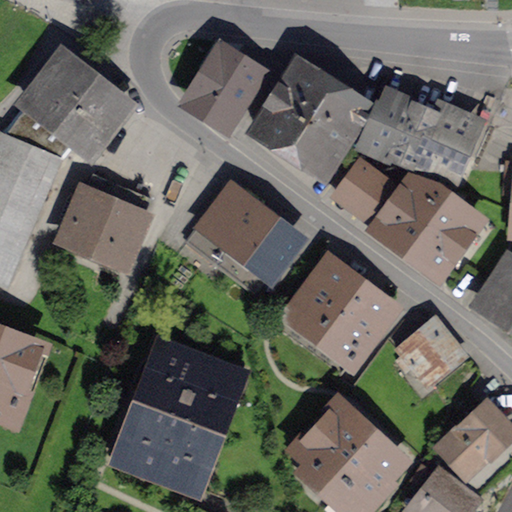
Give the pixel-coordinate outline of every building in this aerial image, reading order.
[(228,123),(258,76),(222,52),(191,100),(228,123)] [(63,61),(30,103),(76,139),(90,149),(122,107),(63,61)] [(254,125),(292,149),(329,90),(291,66),(254,125)] [(368,115),(329,90),(292,149),(330,174),(353,138),(368,115)] [(353,138),(411,164),(423,136),(424,137),(428,128),(429,128),(434,117),(387,96),(382,108),(374,105),(368,115),(353,138)] [(62,159),(76,139),(30,103),(6,135),(1,133),(0,135),(0,285),(7,289),(62,159)] [(460,153),(462,154),(474,124),(444,111),(440,119),(434,117),(429,128),(428,128),(424,137),(423,136),(411,164),(410,166),(447,182),(460,153)] [(337,195),(375,224),(398,192),(360,164),(337,195)] [(63,245),(120,270),(151,199),(93,174),(63,245)] [(409,178),(398,192),(375,224),(374,225),(442,276),(481,223),(435,189),(431,194),(409,178)] [(188,242),(255,294),(295,243),(227,192),(188,242)] [(482,304),(511,323),(511,263),(510,262),(482,304)] [(291,315),(351,360),(391,309),(330,263),(291,315)] [(397,349),(424,383),(464,351),(435,316),(397,349)] [(0,411),(11,416),(37,351),(0,336),(0,411)] [(235,377),(165,350),(123,457),(194,485),(235,377)] [(468,502),(470,500),(511,461),(511,435),(486,407),(444,445),(467,470),(462,474),(455,466),(444,476),(451,484),(468,502)] [(398,462),(338,408),(302,448),(316,461),(308,472),(352,511),(358,511),(383,485),(380,482),(398,462)] [(412,480),(421,486),(430,472),(421,466),(412,480)] [(468,502),(451,484),(451,485),(440,477),(414,510),(417,511),(462,511),(471,502),(470,500),(468,502)]
